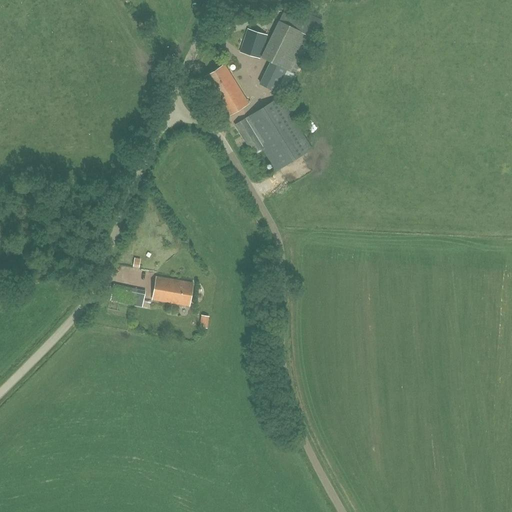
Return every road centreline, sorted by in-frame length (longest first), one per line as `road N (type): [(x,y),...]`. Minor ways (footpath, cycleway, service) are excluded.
road 1 (unclassified): [(342,511),(304,442),(286,387),(281,265),(270,222),(215,132),(167,110)]
road 2 (unclassified): [(0,393),(94,288),(167,110)]
road 3 (unclassified): [(167,110),(216,0)]
